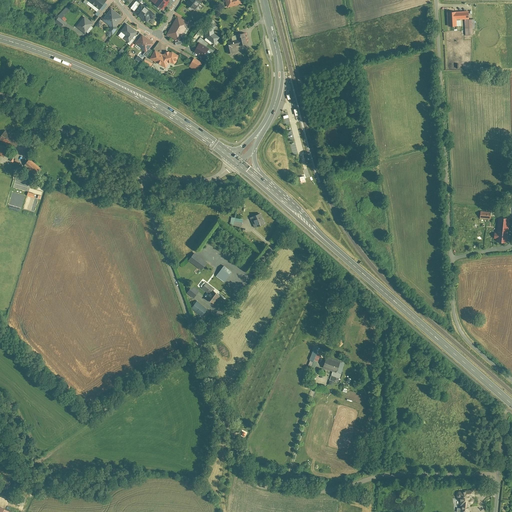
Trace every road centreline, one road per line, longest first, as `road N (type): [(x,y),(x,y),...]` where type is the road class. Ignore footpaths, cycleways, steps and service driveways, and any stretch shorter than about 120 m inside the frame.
road 1 (unclassified): [(431,0),(450,305),(467,342),(511,381)]
road 2 (residential): [(497,482),(482,473),(433,473),(318,487),(253,484),(196,345)]
road 3 (primary): [(0,38),(147,101),(234,161)]
road 4 (primary): [(314,231),(511,405)]
road 5 (residential): [(196,345),(147,203),(146,176)]
road 6 (tertiary): [(234,161),(264,124),(277,90),(262,0)]
road 7 (residential): [(0,96),(146,176)]
road 8 (residential): [(196,345),(278,246)]
